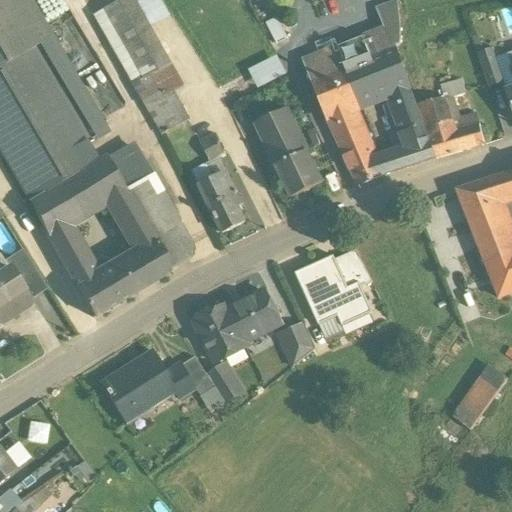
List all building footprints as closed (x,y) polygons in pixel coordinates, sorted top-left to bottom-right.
[(29,0),(0,0),(0,67),(31,49),(31,50),(52,38),(29,0)] [(169,66),(132,0),(122,0),(103,11),(142,81),(169,66)] [(59,24),(103,118),(117,111),(72,18),(59,24)] [(287,39),(277,19),(265,25),(276,45),(287,39)] [(398,25),(388,29),(396,49),(400,47),(400,25),(398,24),(398,25)] [(388,29),(353,42),(362,62),(396,49),(388,29)] [(353,42),(337,49),(346,68),(330,74),(345,114),(354,111),(388,97),(410,89),(396,49),(362,62),(353,42)] [(31,49),(0,67),(0,153),(29,203),(98,163),(31,50),(31,49)] [(337,49),(302,62),(310,81),(330,74),(346,68),(337,49)] [(493,49),(477,55),(488,89),(504,83),(493,49)] [(286,77),(278,58),(249,71),(258,90),(286,77)] [(345,114),(330,74),(310,81),(326,122),(345,114)] [(162,79),(136,95),(152,121),(178,105),(162,79)] [(461,82),(441,88),(444,99),(446,99),(447,101),(453,99),(465,96),(461,82)] [(410,89),(388,97),(406,150),(399,152),(404,169),(435,159),(410,89)] [(444,99),(418,106),(436,160),(469,150),(464,135),(457,137),(447,101),(446,99),(444,99)] [(463,131),(453,99),(447,101),(457,137),(464,135),(463,131)] [(272,116),(256,124),(270,153),(300,139),(286,110),(272,116)] [(345,114),(326,122),(335,137),(360,125),(354,111),(345,114)] [(373,154),(360,125),(335,137),(337,141),(357,187),(390,174),(384,158),(383,153),(382,152),(380,151),(373,154)] [(479,128),(463,131),(464,135),(469,150),(484,146),(479,128)] [(212,129),(198,136),(201,142),(215,135),(212,129)] [(201,142),(200,143),(210,162),(224,155),(215,135),(201,142)] [(322,186),(300,139),(270,153),(276,167),(272,169),(280,186),(284,184),(292,200),(322,186)] [(180,223),(138,152),(111,167),(153,238),(180,223)] [(399,152),(384,158),(390,174),(404,169),(399,152)] [(29,203),(28,204),(47,238),(67,226),(106,203),(137,254),(134,256),(151,285),(173,272),(173,271),(153,238),(111,167),(106,159),(98,163),(29,203)] [(227,176),(214,183),(205,165),(192,172),(201,189),(200,190),(209,208),(208,208),(222,235),(244,223),(237,209),(242,206),(227,176)] [(511,173),(503,176),(510,199),(511,198),(511,173)] [(503,176),(489,181),(498,203),(502,201),(510,199),(503,176)] [(489,181),(456,191),(485,266),(511,257),(511,239),(500,209),(498,203),(489,181)] [(180,223),(153,238),(173,271),(192,260),(194,247),(180,223)] [(67,226),(47,238),(68,275),(89,263),(67,226)] [(335,261),(347,290),(360,285),(361,288),(372,283),(356,252),(335,261)] [(151,285),(134,256),(120,264),(138,293),(151,285)] [(511,257),(485,266),(498,299),(511,292),(511,257)] [(334,258),(295,274),(318,327),(338,318),(343,328),(373,315),(361,288),(360,285),(347,290),(335,261),(334,258)] [(97,277),(89,263),(68,275),(93,319),(138,293),(120,264),(97,277)] [(8,270),(0,275),(0,305),(22,291),(8,270)] [(22,291),(0,305),(0,324),(1,324),(28,307),(29,302),(22,291)] [(227,312),(243,344),(281,325),(279,321),(280,316),(276,308),(272,307),(264,293),(227,312)] [(225,307),(195,323),(216,364),(246,348),(243,344),(227,312),(225,307)] [(304,327),(279,338),(293,368),(315,350),(304,327)] [(500,341),(487,355),(495,362),(508,348),(500,341)] [(152,353),(100,385),(125,426),(176,395),(177,394),(166,375),(152,353)] [(207,377),(195,359),(184,366),(198,390),(197,391),(201,397),(214,388),(207,377)] [(182,365),(166,375),(177,394),(176,395),(180,401),(197,391),(198,390),(184,366),(182,365)] [(223,366),(207,377),(214,388),(225,404),(241,393),(223,366)] [(507,381),(489,367),(452,418),(471,431),(507,381)] [(0,481),(13,471),(0,453),(0,481)] [(13,511),(34,511),(42,507),(34,497),(13,511)] [(0,498),(0,511),(12,511),(13,511),(0,498)]
